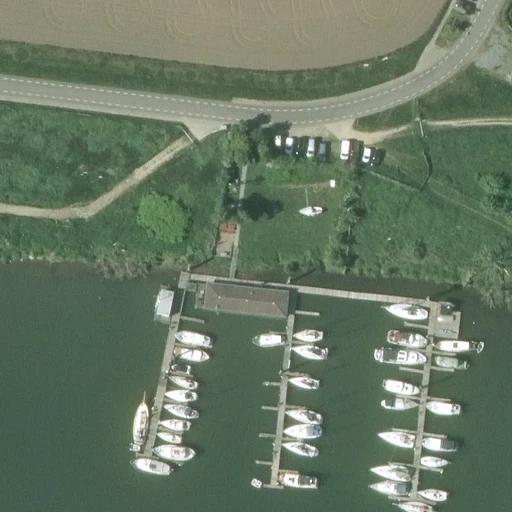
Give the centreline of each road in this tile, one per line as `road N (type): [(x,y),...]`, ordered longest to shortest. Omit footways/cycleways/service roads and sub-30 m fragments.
road 1 (unclassified): [(0,87),(255,118),(328,115),(429,82),(467,52),(494,0)]
road 2 (track): [(202,111),(197,133),(88,212),(0,207)]
road 3 (track): [(511,124),(365,138),(328,115)]
